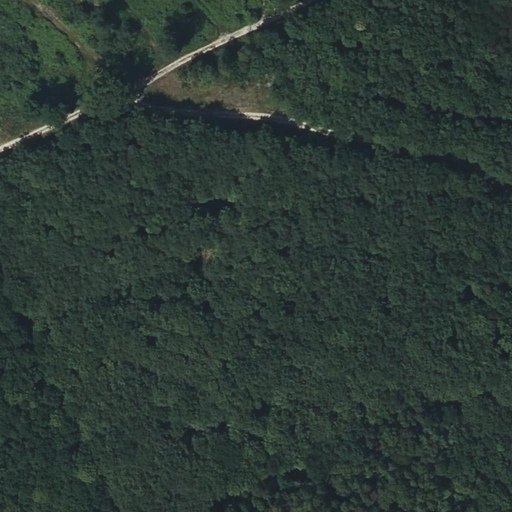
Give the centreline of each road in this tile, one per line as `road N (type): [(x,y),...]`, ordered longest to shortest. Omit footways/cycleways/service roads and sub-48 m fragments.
road 1 (track): [(102,96),(375,148),(422,146),(511,191)]
road 2 (track): [(0,146),(303,0)]
